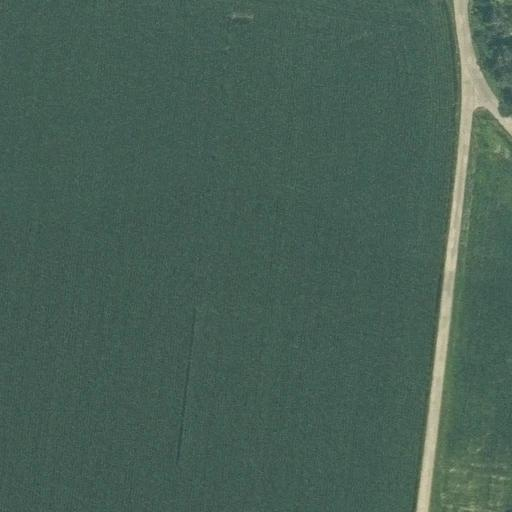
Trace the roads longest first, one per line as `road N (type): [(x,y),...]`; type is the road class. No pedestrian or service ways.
road 1 (track): [(421,511),(470,79)]
road 2 (residential): [(461,0),(470,79),(511,127)]
